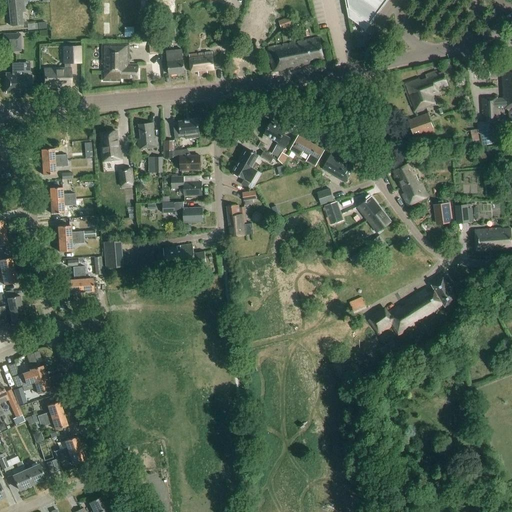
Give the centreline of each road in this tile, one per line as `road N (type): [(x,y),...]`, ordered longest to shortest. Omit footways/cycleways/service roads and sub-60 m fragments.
road 1 (unclassified): [(0,110),(214,92)]
road 2 (residential): [(52,332),(18,175),(0,149)]
road 3 (residential): [(223,264),(214,92)]
road 4 (residential): [(511,259),(461,262),(429,248),(380,178)]
road 5 (residential): [(117,468),(52,332)]
road 6 (residential): [(380,178),(278,112),(267,85)]
road 7 (track): [(447,257),(426,280),(337,322)]
